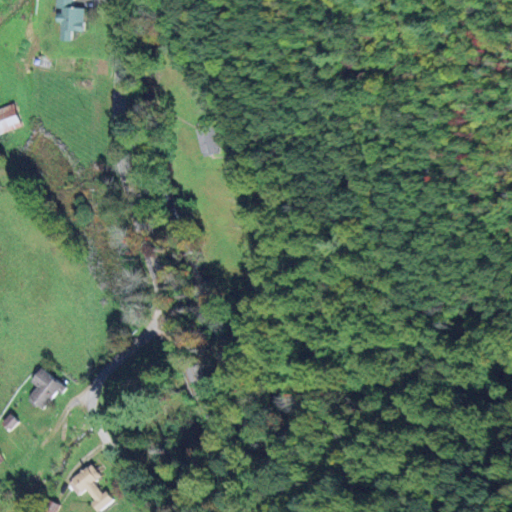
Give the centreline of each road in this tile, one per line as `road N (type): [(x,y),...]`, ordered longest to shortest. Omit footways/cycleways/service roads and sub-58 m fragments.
road 1 (residential): [(231,511),(228,472),(165,313),(120,142),(107,81),(110,0)]
road 2 (residential): [(143,511),(95,411),(100,372),(165,313)]
